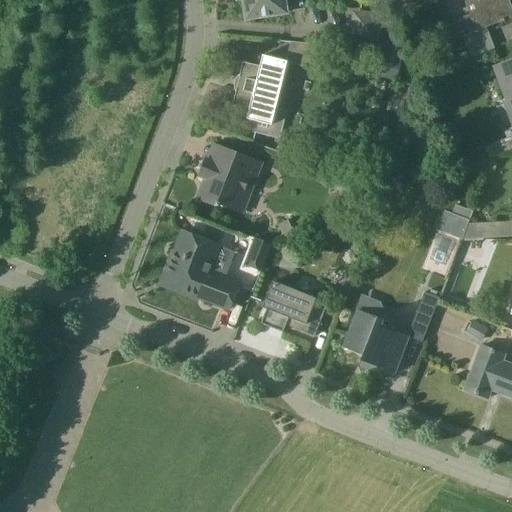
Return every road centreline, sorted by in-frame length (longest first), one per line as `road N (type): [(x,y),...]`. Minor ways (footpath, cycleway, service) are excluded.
road 1 (residential): [(511,491),(331,417),(258,364),(99,309)]
road 2 (residential): [(99,309),(194,44),(198,0)]
